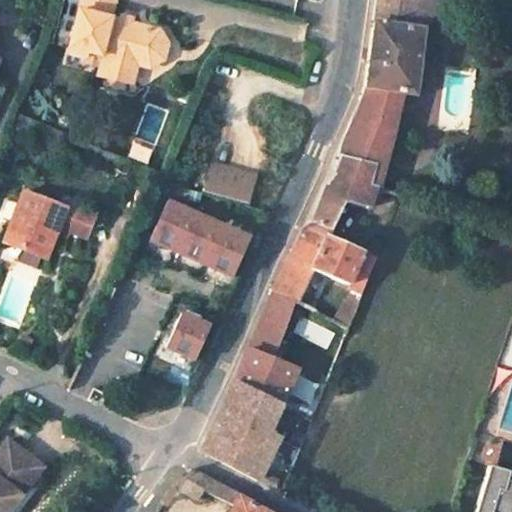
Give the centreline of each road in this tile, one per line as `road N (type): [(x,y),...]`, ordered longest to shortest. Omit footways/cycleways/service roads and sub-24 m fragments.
road 1 (secondary): [(351,0),(350,56),(179,452)]
road 2 (residential): [(0,371),(179,452)]
